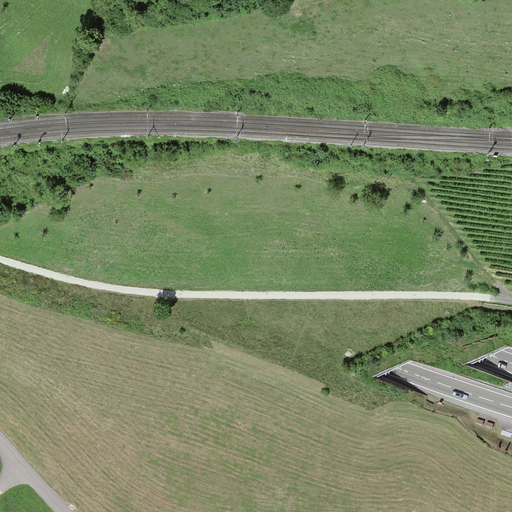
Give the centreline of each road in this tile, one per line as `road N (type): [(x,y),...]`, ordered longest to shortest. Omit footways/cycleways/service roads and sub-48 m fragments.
road 1 (motorway): [(511,363),(261,253),(0,98)]
road 2 (motorway): [(0,169),(316,336),(511,408)]
road 3 (track): [(0,260),(166,294),(509,301)]
road 4 (track): [(409,178),(509,301)]
